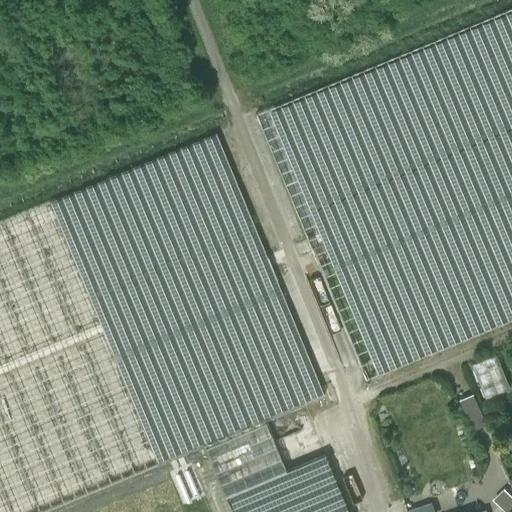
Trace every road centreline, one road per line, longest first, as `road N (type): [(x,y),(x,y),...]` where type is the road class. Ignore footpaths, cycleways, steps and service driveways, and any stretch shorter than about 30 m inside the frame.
road 1 (unclassified): [(375,511),(346,408),(189,0)]
road 2 (unknown): [(345,406),(511,343)]
